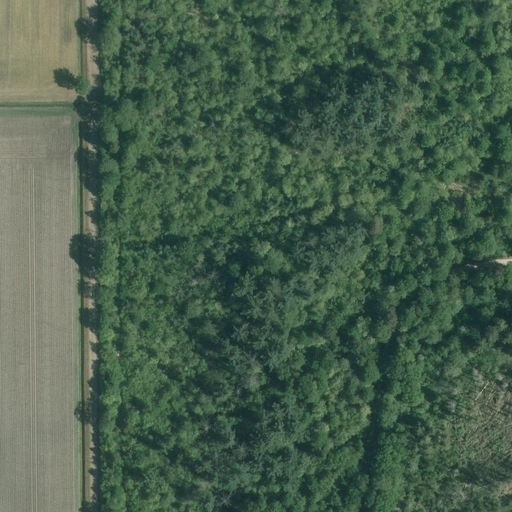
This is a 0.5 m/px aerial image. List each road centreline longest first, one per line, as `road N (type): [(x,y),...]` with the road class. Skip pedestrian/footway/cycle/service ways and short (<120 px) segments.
road 1 (track): [(95,511),(91,0)]
road 2 (track): [(359,511),(387,335),(419,288)]
